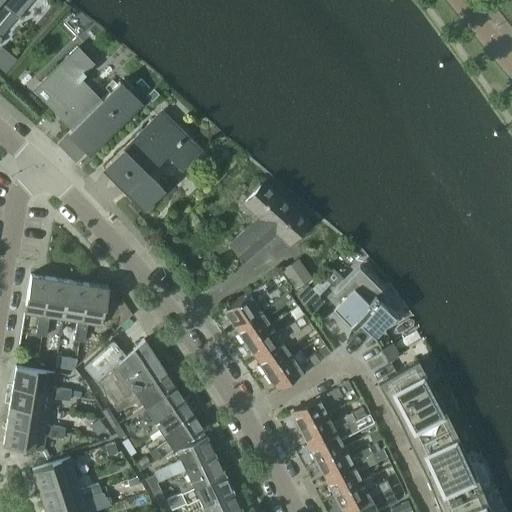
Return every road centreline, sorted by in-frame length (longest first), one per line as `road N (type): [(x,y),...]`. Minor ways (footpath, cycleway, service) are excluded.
road 1 (residential): [(246,422),(176,318),(42,169)]
road 2 (residential): [(246,422),(340,365),(358,367),(428,511)]
road 3 (residential): [(0,299),(16,201),(42,169)]
